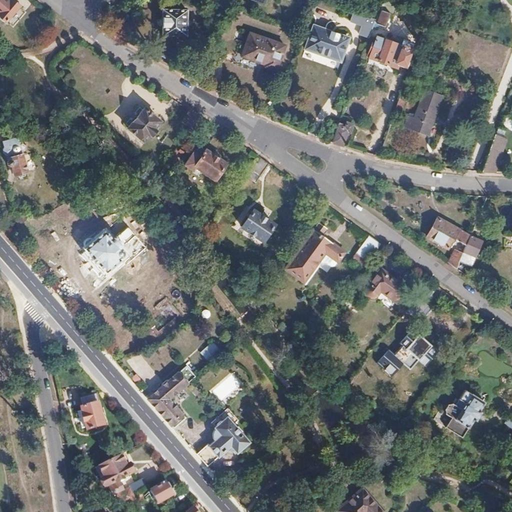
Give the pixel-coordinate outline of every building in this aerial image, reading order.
[(0,0),(0,16),(6,22),(19,6),(11,0),(0,0)] [(394,15),(399,2),(393,0),(381,0),(378,9),(382,11),(377,24),(386,27),(390,14),(394,15)] [(375,19),(377,14),(364,9),(362,15),(375,19)] [(185,11),(161,11),(161,36),(185,36),(185,11)] [(370,34),(375,19),(362,15),(353,11),(349,20),(362,25),(359,33),(369,37),(370,34)] [(339,60),(347,37),(313,25),(305,48),(339,60)] [(276,71),(285,45),(249,32),(241,55),(267,64),(265,67),(276,71)] [(369,57),(397,67),(399,62),(403,63),(411,43),(395,37),(393,42),(377,36),(375,42),(372,42),(367,55),(370,55),(369,57)] [(412,82),(416,69),(410,67),(405,80),(412,82)] [(407,101),(413,83),(412,82),(405,80),(393,114),(398,116),(404,101),(407,101)] [(511,110),(511,85),(495,134),(503,137),(505,130),(511,110)] [(427,135),(441,95),(424,89),(414,117),(407,115),(403,127),(427,135)] [(153,128),(159,121),(144,108),(127,128),(142,141),(148,134),(149,135),(152,135),(155,132),(155,130),(153,128)] [(189,126),(197,115),(188,109),(181,121),(189,126)] [(342,146),(346,131),(349,132),(352,124),(346,122),(345,126),(338,124),(331,142),(340,145),(342,146)] [(182,150),(193,134),(187,129),(177,146),(182,150)] [(494,172),(505,138),(503,137),(495,134),(489,151),(482,171),(483,171),(494,172)] [(27,171),(23,154),(21,155),(21,153),(22,152),(22,151),(24,149),(22,144),(20,144),(18,136),(4,140),(5,146),(4,149),(5,153),(8,155),(9,160),(8,161),(7,163),(8,164),(9,165),(10,165),(12,165),(14,174),(27,171)] [(172,165),(182,150),(177,146),(166,161),(172,165)] [(214,179),(224,164),(196,146),(184,165),(192,170),(194,166),(214,179)] [(255,182),(268,162),(265,161),(259,157),(246,176),(255,182)] [(273,223),(252,210),(241,226),(262,240),(273,223)] [(17,228),(26,217),(27,215),(22,211),(15,220),(17,228)] [(470,236),(454,228),(437,218),(427,237),(449,248),(452,242),(454,239),(459,241),(466,245),(470,236)] [(326,228),(318,222),(284,269),(303,282),(324,253),(336,262),(343,252),(320,236),(326,228)] [(145,248),(126,226),(115,236),(107,227),(92,240),(91,239),(90,238),(88,237),(86,237),(85,239),(84,240),(83,242),(84,243),(84,247),(83,248),(91,257),(89,258),(96,265),(97,264),(105,273),(120,260),(120,258),(120,256),(122,254),(129,262),(145,248)] [(363,269),(380,245),(370,237),(368,236),(351,260),(363,269)] [(472,265),(482,240),(470,236),(466,245),(463,253),(460,260),(472,265)] [(460,260),(463,253),(455,249),(450,260),(447,263),(456,269),(460,260)] [(404,287),(379,269),(365,287),(365,288),(365,290),(366,293),(367,295),(370,296),(373,296),(375,295),(377,294),(378,292),(394,303),(404,287)] [(417,320),(428,307),(418,297),(406,310),(417,320)] [(427,365),(439,351),(413,329),(401,343),(403,346),(396,353),(391,349),(381,359),(396,372),(412,353),(427,365)] [(211,341),(199,352),(208,362),(220,352),(211,341)] [(169,398),(195,374),(188,366),(149,400),(156,408),(157,409),(169,398)] [(479,411),(484,403),(464,390),(454,406),(451,404),(448,406),(444,411),(444,415),(452,419),(446,428),(462,438),(468,429),(473,420),(476,421),(481,413),(479,411)] [(104,425),(96,394),(83,398),(85,407),(80,408),(86,430),(104,425)] [(174,428),(185,417),(169,398),(157,409),(161,413),(173,427),(174,428)] [(241,434),(242,430),(237,426),(235,427),(234,425),(239,420),(228,408),(219,416),(224,421),(220,425),(218,427),(215,430),(213,432),(213,433),(213,436),(213,438),(214,440),(215,441),(210,446),(207,443),(197,454),(197,455),(207,466),(226,449),(227,451),(229,451),(231,451),(233,451),(234,450),(237,452),(248,442),(241,434)] [(134,472),(129,463),(126,465),(124,462),(129,459),(125,452),(110,460),(119,479),(134,472)] [(119,479),(110,460),(98,466),(104,476),(100,478),(105,487),(109,485),(114,494),(124,489),(119,479)] [(104,476),(98,466),(95,467),(100,478),(104,476)] [(133,493),(146,486),(142,478),(128,486),(129,487),(125,490),(128,496),(133,493)] [(165,484),(151,492),(158,504),(172,496),(169,491),(171,490),(168,484),(166,485),(165,484)] [(382,511),(362,488),(337,510),(338,511),(382,511)] [(128,496),(125,490),(117,494),(120,500),(125,497),(128,496)] [(135,498),(133,493),(128,496),(125,497),(128,502),(135,498)]
